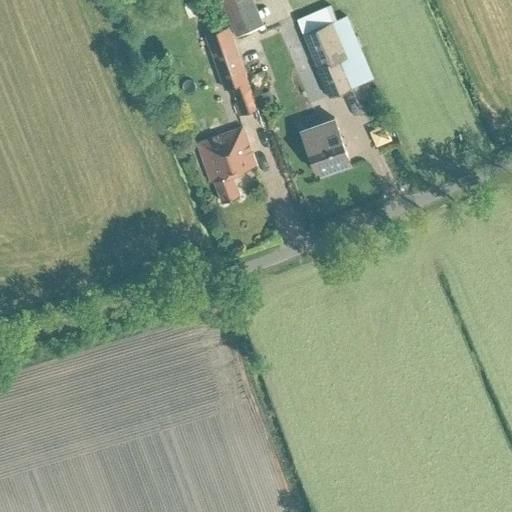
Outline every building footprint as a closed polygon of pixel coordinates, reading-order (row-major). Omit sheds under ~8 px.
[(264,23),(254,0),(220,0),(235,35),(264,23)] [(337,17),(331,3),(298,16),(317,62),(317,63),(328,91),(372,73),(347,13),(337,17)] [(232,85),(247,80),(228,24),(206,32),(225,87),(232,85)] [(149,37),(145,30),(137,34),(142,42),(149,37)] [(242,114),(257,108),(247,80),(232,85),(242,114)] [(276,104),(270,89),(257,94),(262,109),(276,104)] [(315,168),(348,157),(340,133),(334,116),(301,128),(315,168)] [(239,195),(232,173),(256,164),(242,125),(197,141),(211,180),(214,179),(221,201),(239,195)]
